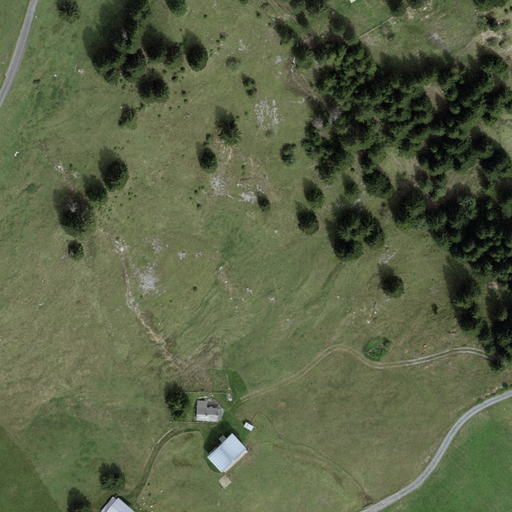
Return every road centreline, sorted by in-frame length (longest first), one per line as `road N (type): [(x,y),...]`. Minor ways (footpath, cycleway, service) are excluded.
road 1 (track): [(134,489),(176,427),(221,423),(234,403),(297,375),(329,349),(342,346),(382,365),(460,350),(511,363)]
road 2 (track): [(364,511),(422,476),(456,418),(511,392)]
